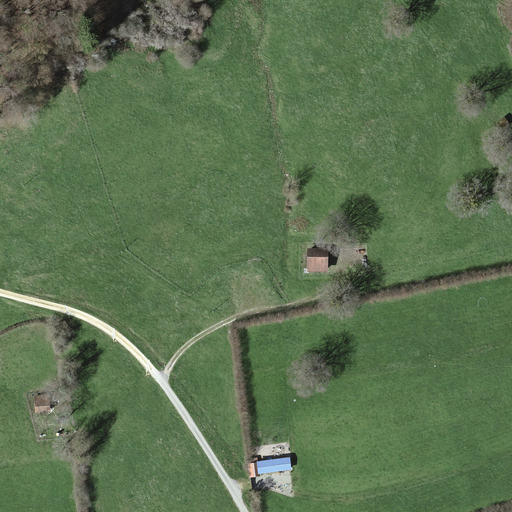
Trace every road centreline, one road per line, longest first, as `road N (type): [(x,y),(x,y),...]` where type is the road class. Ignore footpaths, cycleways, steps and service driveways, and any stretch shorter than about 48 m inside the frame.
road 1 (track): [(0,293),(70,311),(117,336),(163,384),(245,511)]
road 2 (track): [(323,296),(197,336),(163,384)]
